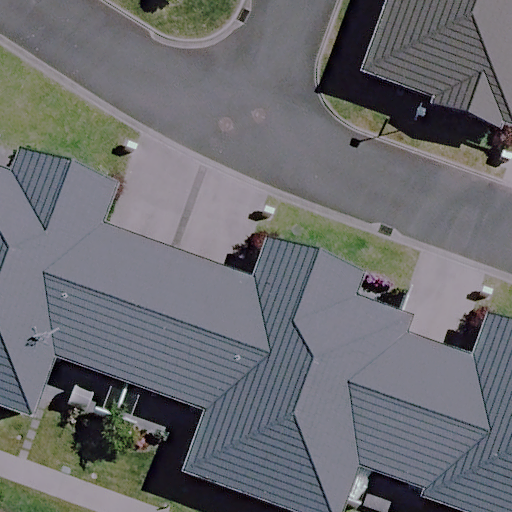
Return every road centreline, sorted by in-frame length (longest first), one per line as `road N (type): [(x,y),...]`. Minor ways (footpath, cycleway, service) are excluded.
road 1 (residential): [(247,125),(511,225)]
road 2 (residential): [(12,0),(114,63),(247,125)]
road 3 (residential): [(294,0),(247,125)]
